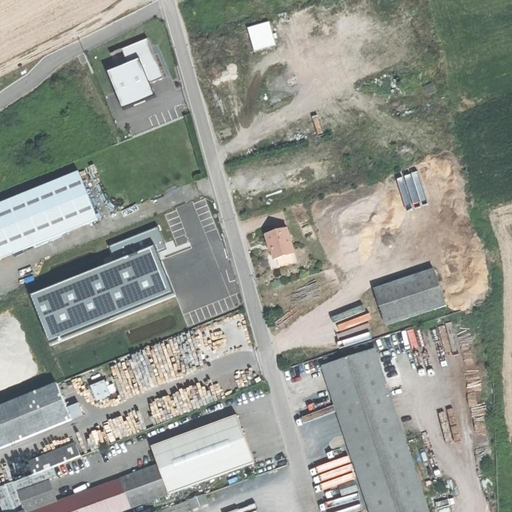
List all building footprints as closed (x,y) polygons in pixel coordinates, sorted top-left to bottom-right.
[(252,27),(258,51),(280,44),(274,21),(252,27)] [(137,53),(141,60),(150,84),(163,78),(148,39),(122,49),(126,59),(137,53)] [(109,73),(123,109),(155,96),(150,84),(141,60),(109,73)] [(429,93),(438,90),(435,82),(426,86),(429,93)] [(232,127),(220,131),(222,139),(235,134),(232,127)] [(76,175),(0,205),(0,259),(95,221),(76,175)] [(287,228),(266,234),(268,245),(270,244),(275,260),(294,254),(287,228)] [(33,296),(51,343),(176,296),(159,254),(168,250),(160,229),(112,247),(118,262),(33,296)] [(435,270),(375,290),(387,326),(447,307),(435,270)] [(429,511),(375,350),(323,367),(371,511),(429,511)] [(113,378),(95,384),(101,400),(118,393),(113,378)] [(58,386),(0,409),(0,449),(72,420),(58,386)] [(238,416),(152,447),(159,465),(169,495),(255,464),(238,416)] [(76,445),(30,464),(34,474),(35,476),(53,468),(81,457),(76,445)] [(159,465),(120,479),(131,509),(169,495),(159,465)] [(0,497),(17,490),(18,492),(48,480),(56,476),(53,468),(35,476),(0,489),(0,497)] [(122,511),(131,509),(120,479),(56,502),(30,511),(122,511)] [(30,511),(56,502),(48,480),(18,492),(26,511),(30,511)] [(17,490),(0,497),(0,499),(4,510),(5,511),(26,511),(18,492),(17,490)] [(204,496),(189,501),(192,510),(207,505),(204,496)]
